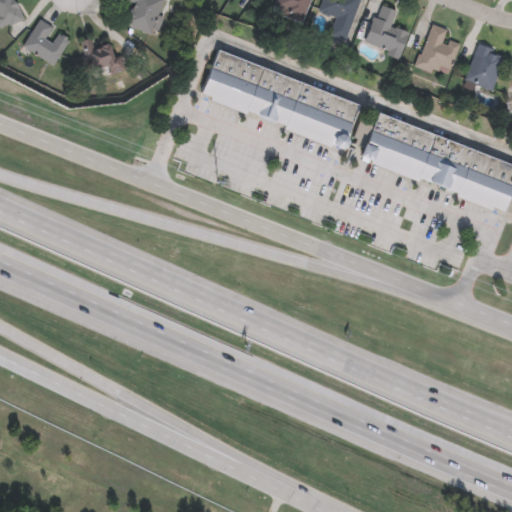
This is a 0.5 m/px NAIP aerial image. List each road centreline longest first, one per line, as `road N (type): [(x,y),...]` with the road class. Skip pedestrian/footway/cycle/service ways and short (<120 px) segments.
road 1 (motorway): [(511,437),(0,210)]
road 2 (motorway): [(0,272),(511,498)]
road 3 (secondary): [(411,285),(0,122)]
road 4 (motorway): [(411,285),(0,171)]
road 5 (secondary): [(0,353),(328,511)]
road 6 (motorway): [(0,329),(175,438)]
